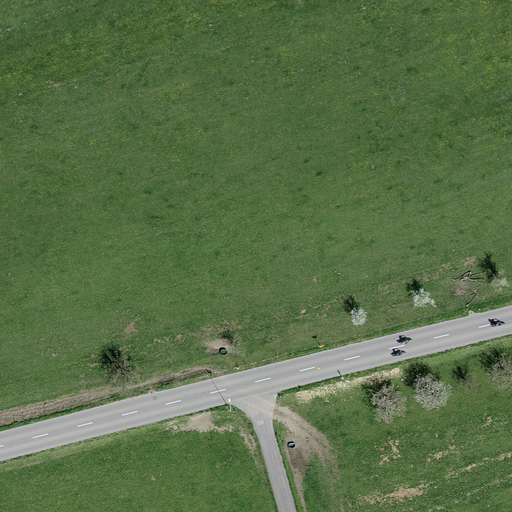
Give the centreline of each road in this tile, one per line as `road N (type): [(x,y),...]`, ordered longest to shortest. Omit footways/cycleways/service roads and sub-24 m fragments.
road 1 (tertiary): [(0,446),(511,319)]
road 2 (track): [(286,511),(248,382)]
